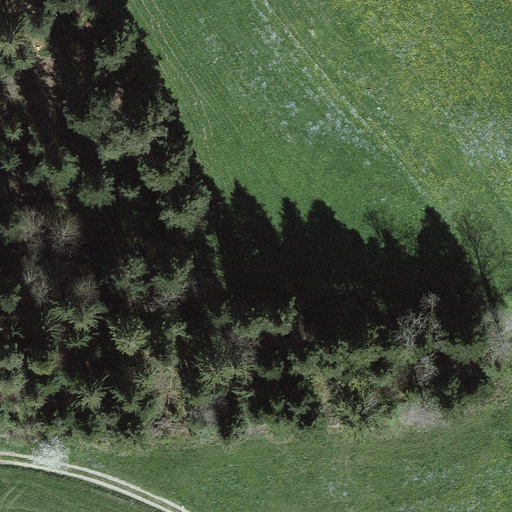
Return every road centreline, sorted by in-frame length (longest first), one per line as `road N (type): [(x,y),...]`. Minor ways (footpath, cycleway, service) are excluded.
road 1 (track): [(0,166),(96,208),(106,231),(92,247),(0,270)]
road 2 (track): [(0,454),(165,511)]
